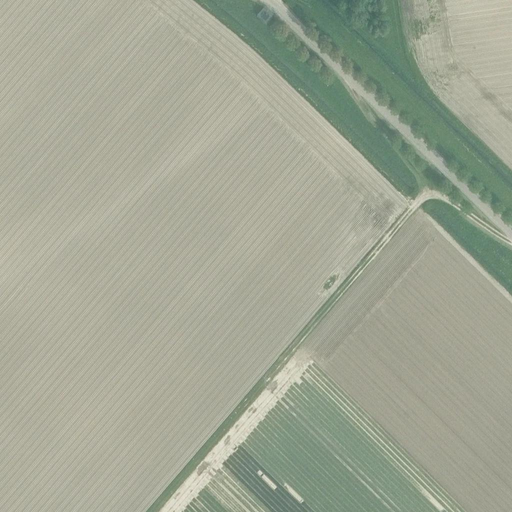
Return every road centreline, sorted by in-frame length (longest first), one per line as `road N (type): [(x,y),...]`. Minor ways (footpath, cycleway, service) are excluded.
road 1 (track): [(152,511),(426,194),(446,198),(511,242)]
road 2 (tertiary): [(511,233),(269,0)]
road 3 (track): [(426,194),(344,71)]
